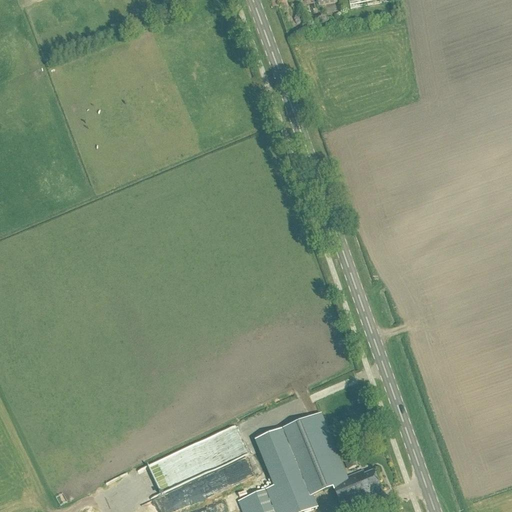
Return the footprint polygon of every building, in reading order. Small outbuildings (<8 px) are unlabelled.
[(349,5),(350,16),(389,13),(388,3),(349,5)] [(337,15),(336,6),(318,8),(320,17),(337,15)] [(289,501),(294,511),(312,511),(319,509),(314,498),(334,490),(341,508),(382,492),(374,471),(366,474),(365,472),(346,479),(320,415),(275,433),(292,477),(281,481),(289,501)] [(353,459),(349,451),(343,453),(346,462),(353,459)] [(247,499),(239,502),(243,511),(273,511),(266,492),(247,499)]
